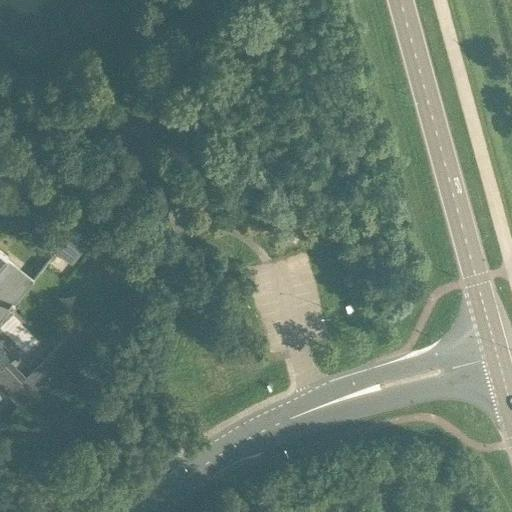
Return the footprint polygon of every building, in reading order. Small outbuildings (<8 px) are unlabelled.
[(66,240),(81,251),(90,239),(75,229),(66,240)] [(0,321),(34,279),(0,253),(0,321)] [(69,335),(81,348),(93,336),(81,323),(69,335)] [(69,335),(44,358),(57,371),(69,360),(81,348),(69,335)] [(0,401),(7,394),(20,382),(5,367),(12,360),(0,348),(0,401)]
